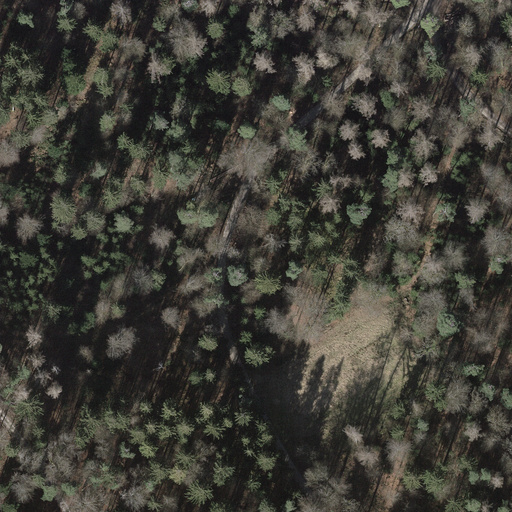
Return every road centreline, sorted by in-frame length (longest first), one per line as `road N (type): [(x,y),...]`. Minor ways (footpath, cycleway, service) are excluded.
road 1 (track): [(324,511),(291,466),(228,336),(217,277),(243,190),(316,103),(432,0)]
road 2 (track): [(511,131),(449,69),(432,0)]
road 3 (track): [(0,411),(70,511)]
